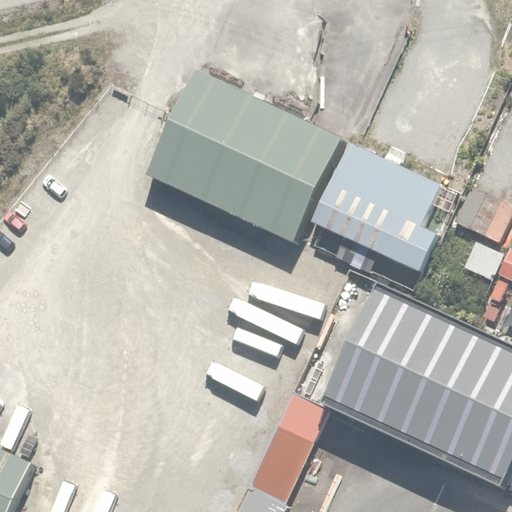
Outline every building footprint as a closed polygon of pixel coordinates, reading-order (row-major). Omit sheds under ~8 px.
[(438,184),(203,72),(157,169),(302,238),(311,220),(417,270),(437,231),(419,223),(438,184)] [(473,183),(456,221),(486,234),(502,196),(473,183)] [(504,252),(476,240),(465,266),(493,278),(504,252)] [(511,465),(511,338),(386,282),(335,395),(509,473),(511,465)] [(293,392),(321,329),(272,306),(230,396),(280,419),(293,392)] [(283,511),(330,409),(293,392),(280,419),(235,511),(283,511)] [(0,511),(9,511),(32,464),(0,448),(0,511)]
